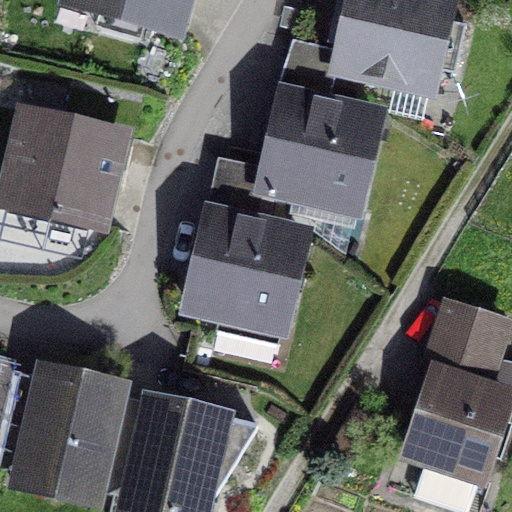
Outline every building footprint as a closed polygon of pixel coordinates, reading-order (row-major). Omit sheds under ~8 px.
[(70,0),(71,0),(175,30),(183,0),(70,0)] [(337,71),(429,93),(435,69),(454,74),(465,26),(446,21),(450,0),(353,0),(342,52),(337,71)] [(326,204),(355,211),(377,119),(329,107),(337,71),(342,52),(293,40),(280,96),(285,97),(267,172),(257,216),(272,219),(278,193),(293,196),(289,212),(322,220),(326,204)] [(98,227),(121,136),(27,113),(5,205),(98,227)] [(251,323),(281,330),(303,238),(269,230),(272,219),(257,216),(267,172),(219,160),(206,215),(211,217),(189,308),(220,316),(218,327),(223,333),(248,339),(251,323)] [(505,328),(446,308),(413,404),(428,409),(411,458),(423,462),(411,499),(450,511),(467,511),(506,398),(484,391),(505,328)] [(122,396),(42,377),(19,474),(99,493),(122,396)] [(247,425),(150,404),(128,500),(181,511),(205,511),(211,488),(222,491),(228,462),(238,464),(247,425)]
